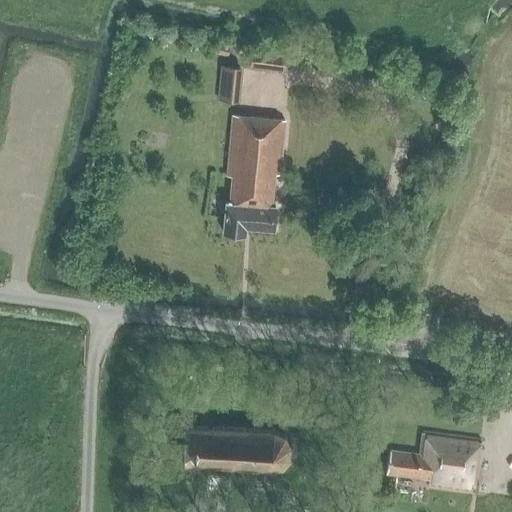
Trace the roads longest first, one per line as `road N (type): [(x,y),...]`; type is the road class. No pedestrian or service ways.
road 1 (unclassified): [(511,370),(0,296)]
road 2 (track): [(355,329),(400,155),(398,127),(379,98),(342,89)]
